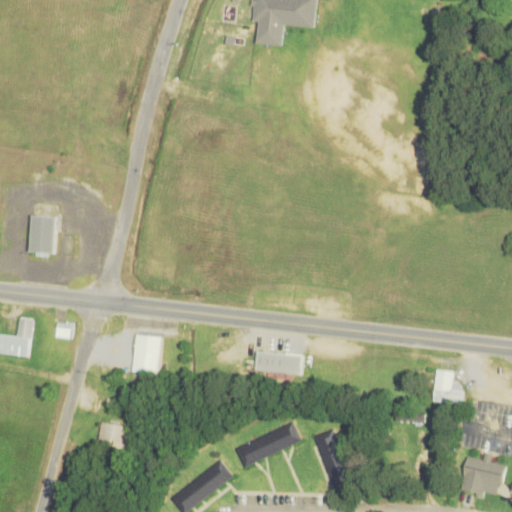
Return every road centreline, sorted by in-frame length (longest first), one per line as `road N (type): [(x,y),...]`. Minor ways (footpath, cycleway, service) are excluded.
road 1 (tertiary): [(0,289),(511,348)]
road 2 (residential): [(178,0),(98,302)]
road 3 (residential): [(39,511),(98,302)]
